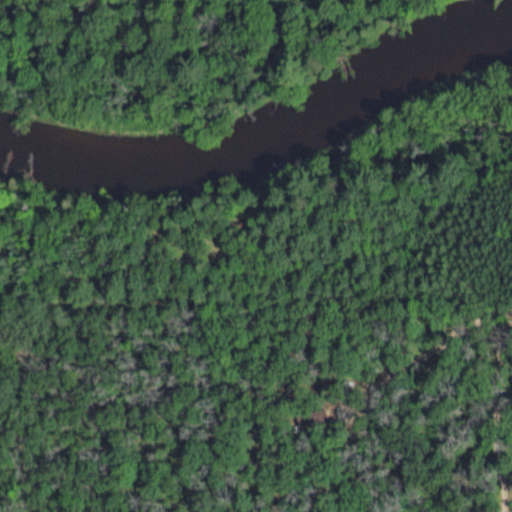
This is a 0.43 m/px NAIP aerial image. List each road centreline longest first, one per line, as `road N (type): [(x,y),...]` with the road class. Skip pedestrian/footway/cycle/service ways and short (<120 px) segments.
road 1 (track): [(302,511),(320,444),(394,343),(511,312)]
road 2 (track): [(473,511),(474,322)]
